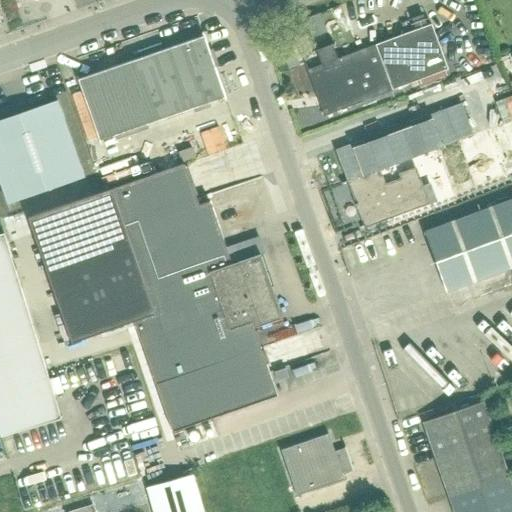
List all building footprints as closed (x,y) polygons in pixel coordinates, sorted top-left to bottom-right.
[(33,0),(36,13),(47,11),(44,0),(33,0)] [(313,51),(315,50),(320,65),(307,69),(305,62),(303,63),(323,116),(325,116),(324,115),(447,69),(430,24),(337,59),(331,44),(333,43),(333,42),(313,50),(313,51)] [(225,98),(214,66),(203,35),(76,79),(98,142),(225,98)] [(57,100),(0,120),(0,185),(7,205),(84,177),(57,100)] [(385,184),(380,170),(379,168),(470,134),(460,106),(367,140),(369,145),(338,157),(364,226),(428,203),(419,177),(401,184),(400,178),(385,184)] [(470,115),(475,127),(492,120),(487,108),(470,115)] [(181,162),(194,157),(191,147),(177,152),(181,162)] [(98,149),(86,152),(92,175),(105,172),(98,149)] [(253,328),(281,318),(259,254),(231,264),(210,201),(198,205),(184,163),(27,218),(70,345),(133,323),(171,433),(275,397),(253,328)] [(103,187),(142,176),(139,163),(100,173),(103,187)] [(511,198),(423,232),(445,292),(511,267),(511,198)] [(3,233),(0,234),(0,285),(17,280),(3,233)] [(17,280),(0,285),(0,335),(31,326),(17,280)] [(31,326),(0,335),(0,386),(46,372),(31,326)] [(46,372),(0,386),(0,436),(60,418),(46,372)] [(435,460),(495,440),(482,402),(422,422),(435,460)] [(130,439),(146,433),(143,424),(127,430),(130,439)] [(352,471),(353,471),(345,446),(343,447),(344,449),(334,452),(328,434),(280,450),(296,496),(343,479),(341,473),(351,469),(352,471)] [(449,498),(508,478),(495,440),(435,460),(449,498)] [(202,511),(192,475),(146,488),(152,511),(202,511)] [(511,511),(511,490),(508,478),(449,498),(453,511),(511,511)]
